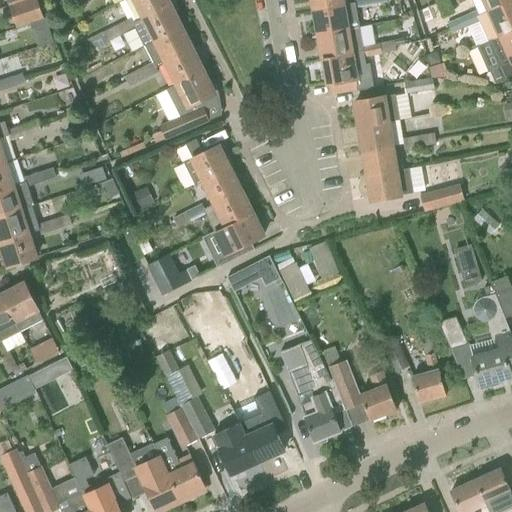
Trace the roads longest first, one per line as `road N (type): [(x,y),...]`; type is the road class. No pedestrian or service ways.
road 1 (residential): [(324,500),(511,423)]
road 2 (residential): [(304,194),(271,0)]
